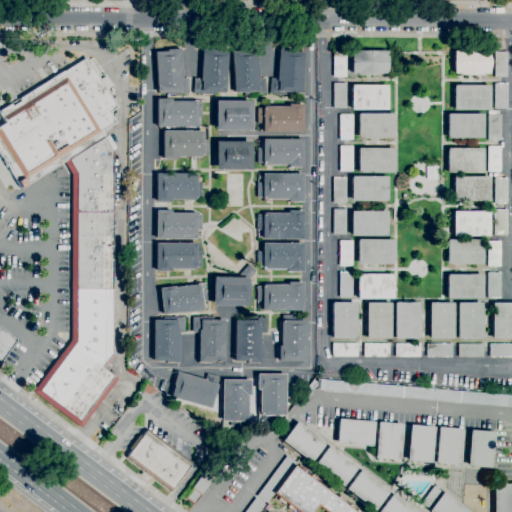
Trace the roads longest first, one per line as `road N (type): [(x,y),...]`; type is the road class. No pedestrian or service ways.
road 1 (residential): [(0,19),(511,20)]
road 2 (trunk): [(157,511),(0,393)]
